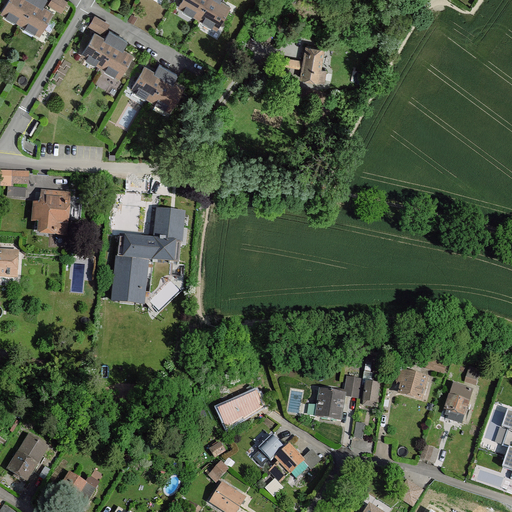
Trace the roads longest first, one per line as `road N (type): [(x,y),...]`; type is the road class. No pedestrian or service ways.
road 1 (track): [(511,234),(326,188),(177,170)]
road 2 (residential): [(0,155),(88,0)]
road 3 (residential): [(177,170),(0,159)]
road 4 (residential): [(511,500),(424,470),(347,457)]
